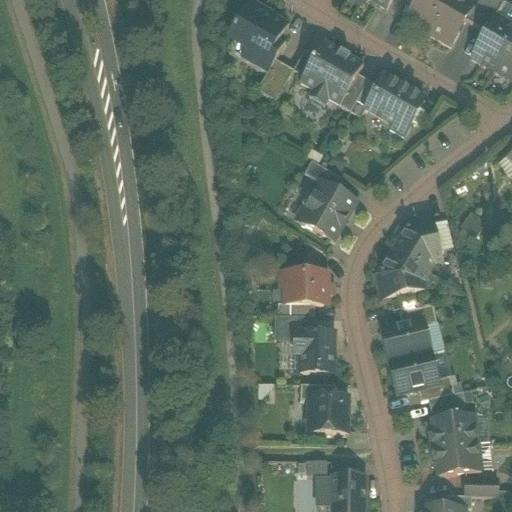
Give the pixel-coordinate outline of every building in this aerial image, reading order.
[(365,0),(364,2),(386,14),(393,0),(365,0)] [(428,38),(450,0),(421,0),(421,1),(407,26),(428,38)] [(474,8),(466,3),(459,0),(450,0),(428,38),(450,50),(464,25),(474,8)] [(464,25),(475,31),(492,1),(491,0),(478,0),(474,8),(464,25)] [(503,7),(492,1),(475,31),(486,37),(495,20),(503,7)] [(266,79),(268,79),(276,65),(285,48),(280,45),(288,30),(267,18),(268,16),(250,6),(230,41),(236,45),(249,52),(242,65),(266,79)] [(511,12),(503,7),(495,20),(504,25),(506,22),(511,25),(511,12)] [(493,75),(511,41),(511,29),(504,25),(495,20),(486,37),(471,63),(493,75)] [(511,41),(493,75),(511,85),(511,41)] [(235,61),(242,65),(249,52),(236,45),(232,51),(235,61)] [(308,103),(324,112),(328,105),(339,112),(357,80),(363,70),(349,62),(350,61),(340,56),(340,57),(323,47),(315,61),(303,82),(299,89),(312,96),(308,103)] [(305,55),(293,75),(293,76),(303,82),(315,61),(305,55)] [(276,106),(293,76),(293,75),(276,65),(268,79),(266,79),(257,96),(276,106)] [(339,112),(350,118),(368,86),(357,80),(339,112)] [(390,134),(402,142),(407,133),(408,133),(412,127),(417,130),(423,118),(418,115),(424,105),(384,82),(378,92),(365,115),(392,130),(390,134)] [(378,92),(368,86),(350,118),(360,124),(365,115),(378,92)] [(511,166),(508,162),(499,171),(511,186),(511,166)] [(323,190),(336,197),(343,185),(311,167),(304,180),(322,190),(323,190)] [(301,228),(333,247),(355,208),(336,197),(323,190),(322,190),(301,228)] [(462,230),(473,238),(481,227),(471,219),(462,230)] [(419,225),(424,248),(437,245),(432,222),(419,225)] [(408,233),(393,256),(428,278),(434,269),(442,267),(437,245),(424,248),(419,225),(417,226),(418,230),(408,233)] [(423,287),(428,278),(393,256),(379,280),(381,291),(377,292),(377,293),(400,288),(403,301),(425,296),(423,287)] [(314,311),(327,311),(328,280),(290,279),(290,280),(280,280),(280,295),(285,295),(285,310),(314,311)] [(377,293),(380,306),(403,301),(400,288),(377,293)] [(310,323),(314,322),(314,311),(285,310),(278,310),(278,322),(310,323)] [(399,318),(402,331),(423,326),(424,331),(437,328),(432,310),(399,318)] [(274,346),(295,346),(295,338),(310,338),(310,323),(278,322),(274,322),(274,346)] [(381,336),(389,368),(431,358),(424,331),(423,326),(402,331),(381,336)] [(300,378),(333,379),(334,359),(332,359),(332,339),(310,338),(295,338),(295,346),(295,361),(300,361),(300,378)] [(437,385),(431,358),(389,368),(397,399),(418,394),(438,389),(437,385)] [(418,394),(421,407),(428,406),(454,399),(450,382),(437,385),(438,389),(418,394)] [(300,406),(309,406),(309,403),(336,403),(336,391),(300,390),(300,406)] [(428,406),(433,426),(449,424),(449,421),(452,416),(462,414),(465,409),(462,397),(454,399),(428,406)] [(309,406),(308,426),(316,426),(316,438),(347,439),(348,403),(336,403),(309,403),(309,406)] [(431,447),(432,454),(478,449),(474,421),(449,424),(433,426),(432,426),(433,439),(434,447),(431,447)] [(308,438),(316,438),(316,426),(308,426),(308,438)] [(481,476),(478,449),(432,454),(433,461),(436,460),(437,468),(438,482),(481,476)] [(306,477),(325,478),(326,464),(307,464),(306,477)] [(332,511),(364,511),(365,483),(333,483),(332,511)] [(465,484),(465,502),(471,502),(497,502),(497,485),(465,484)] [(471,511),(471,502),(465,502),(447,502),(447,511),(471,511)]
